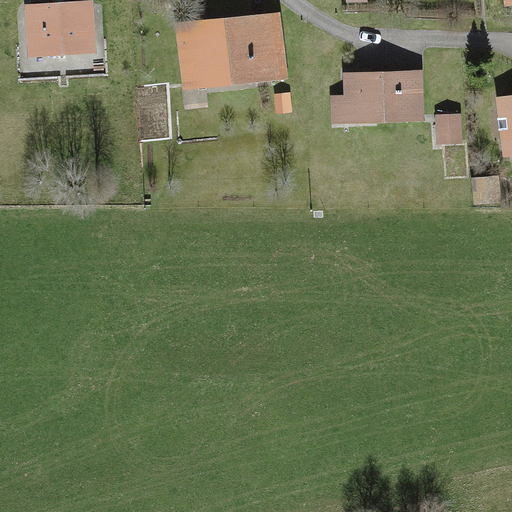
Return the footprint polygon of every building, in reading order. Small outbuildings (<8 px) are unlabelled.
[(32,5),(33,47),(99,45),(98,3),(32,5)] [(282,15),(182,23),(186,82),(286,75),(282,15)] [(332,97),(333,119),(422,118),(421,71),(343,72),(344,97),(332,97)] [(511,95),(503,96),(506,154),(511,153),(511,95)] [(436,116),(437,143),(461,142),(460,115),(436,116)]
